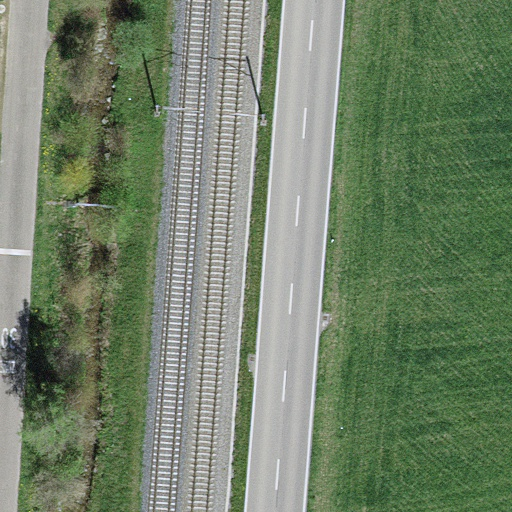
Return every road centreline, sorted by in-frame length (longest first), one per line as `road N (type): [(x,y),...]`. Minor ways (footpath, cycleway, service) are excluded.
road 1 (secondary): [(320,0),(279,511)]
road 2 (unclassified): [(0,483),(29,0)]
